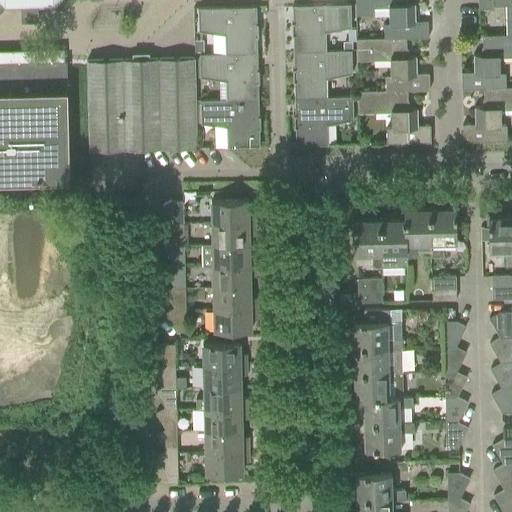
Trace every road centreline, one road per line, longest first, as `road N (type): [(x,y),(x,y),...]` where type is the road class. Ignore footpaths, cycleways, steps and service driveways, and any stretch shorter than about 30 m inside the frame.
road 1 (residential): [(289,511),(315,494),(318,185),(346,172),(449,170)]
road 2 (residential): [(17,511),(266,511)]
road 3 (residential): [(444,0),(449,170)]
